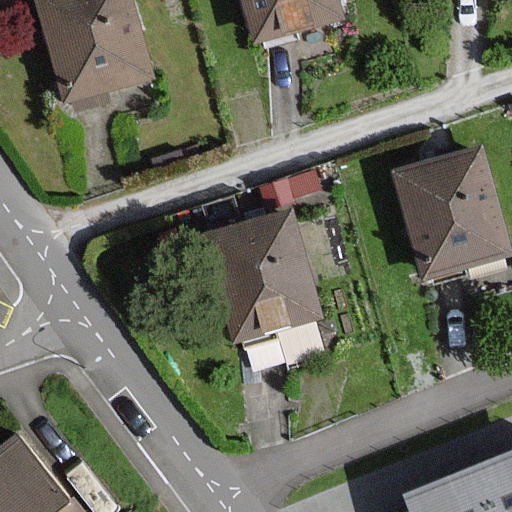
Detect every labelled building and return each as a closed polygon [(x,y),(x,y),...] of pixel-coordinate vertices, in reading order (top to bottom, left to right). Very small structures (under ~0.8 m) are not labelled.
[(129,0),(41,0),(69,98),(153,78),(129,0)] [(341,16),(336,0),(248,0),(260,39),(341,16)] [(480,152),(399,173),(426,276),(507,255),(480,152)] [(212,235),(239,336),(316,315),(289,215),(212,235)] [(77,511),(20,441),(0,457),(0,511),(77,511)] [(511,511),(511,455),(499,461),(456,478),(415,495),(420,509),(421,511),(511,511)]
